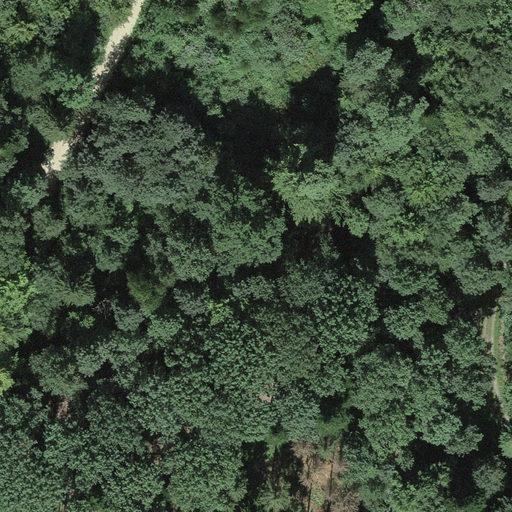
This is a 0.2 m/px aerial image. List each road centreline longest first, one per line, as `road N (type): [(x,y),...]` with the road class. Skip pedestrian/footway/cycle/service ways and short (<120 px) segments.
road 1 (track): [(0,332),(24,224),(129,0)]
road 2 (track): [(511,213),(483,317),(488,392),(511,447)]
